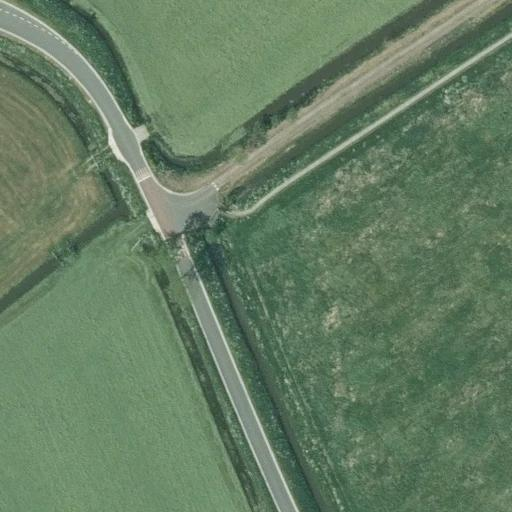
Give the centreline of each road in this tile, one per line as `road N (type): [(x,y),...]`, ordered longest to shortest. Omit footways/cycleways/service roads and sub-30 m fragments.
road 1 (unclassified): [(289,511),(180,254),(104,102),(64,58),(0,24)]
road 2 (track): [(196,200),(315,109),(481,0)]
